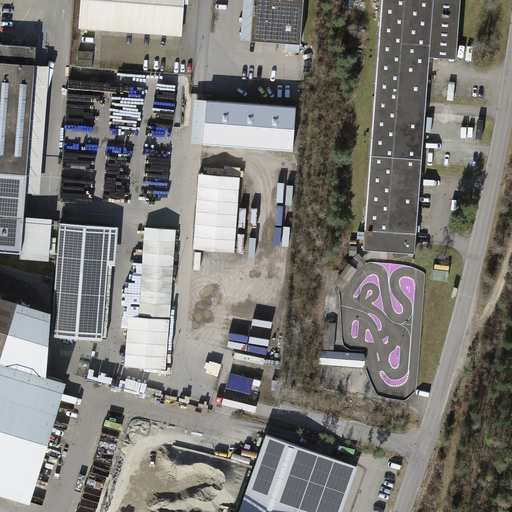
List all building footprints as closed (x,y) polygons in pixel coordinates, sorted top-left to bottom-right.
[(183,0),(75,0),(74,27),(181,35),(183,0)] [(305,0),(247,0),(244,42),(301,47),(305,0)] [(378,0),(359,250),(411,254),(427,56),(452,58),(456,0),(378,0)] [(80,52),(80,67),(95,68),(95,52),(80,52)] [(0,63),(0,250),(15,252),(30,65),(0,63)] [(193,151),(297,155),(299,106),(196,101),(193,151)] [(236,177),(195,174),(190,247),(230,251),(236,177)] [(116,227),(63,223),(53,336),(106,340),(116,227)] [(173,229),(143,227),(137,314),(168,315),(173,229)] [(435,277),(450,277),(450,263),(435,262),(435,277)] [(0,493),(31,503),(66,382),(45,375),(51,312),(0,295),(0,493)] [(167,319),(127,316),(123,364),(164,367),(167,319)] [(365,354),(322,351),(321,364),(364,368),(365,354)] [(135,377),(93,365),(89,379),(131,391),(135,377)] [(262,433),(234,511),(337,511),(354,465),(262,433)]
